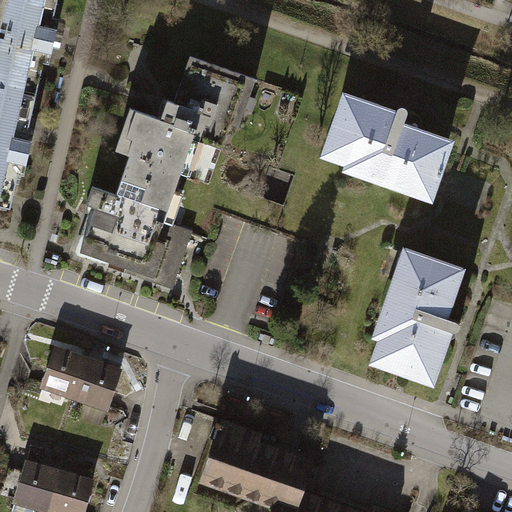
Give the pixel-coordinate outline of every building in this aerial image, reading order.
[(57,0),(0,0),(0,87),(36,95),(45,52),(51,54),(57,29),(51,28),(57,0)] [(257,78),(191,55),(175,101),(167,99),(161,118),(131,107),(115,152),(128,156),(116,192),(93,184),(86,205),(95,208),(80,252),(128,268),(131,260),(177,276),(193,231),(165,221),(182,173),(179,172),(184,157),(186,158),(193,139),(223,149),(232,124),(224,121),(230,103),(246,109),(257,78)] [(36,95),(0,87),(0,205),(10,208),(20,164),(26,166),(31,142),(26,140),(36,95)] [(358,180),(445,211),(466,152),(420,135),(423,127),(357,103),(335,163),(360,172),(358,180)] [(465,283),(407,263),(374,353),(380,355),(373,375),(438,399),(460,338),(447,334),(465,283)] [(93,364),(58,352),(43,395),(77,407),(93,364)] [(127,376),(93,364),(77,407),(112,419),(127,376)] [(275,511),(389,511),(383,510),(382,511),(359,511),(317,496),(327,469),(265,446),(269,437),(231,424),(208,487),(276,511),(275,511)] [(54,511),(65,477),(28,466),(14,511),(15,511),(54,511)] [(94,511),(102,489),(65,477),(54,511),(94,511)]
